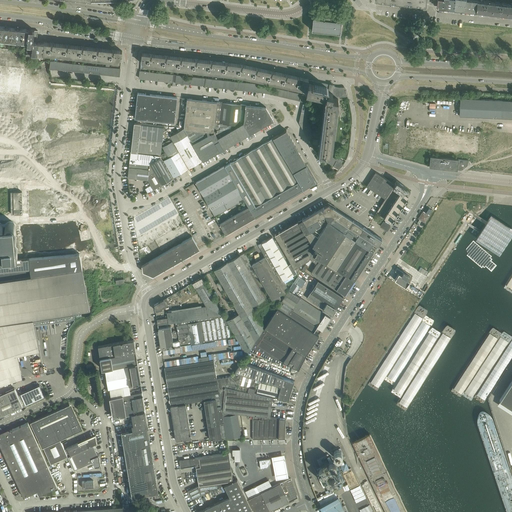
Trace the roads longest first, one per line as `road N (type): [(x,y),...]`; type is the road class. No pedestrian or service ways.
road 1 (unclassified): [(308,503),(295,449),(301,392),(424,196),(429,172)]
road 2 (secondary): [(134,40),(369,74)]
road 3 (secondary): [(370,58),(139,21)]
road 4 (tertiary): [(148,295),(331,190)]
road 5 (unclassified): [(147,325),(139,334),(164,483),(177,511)]
road 6 (tertiary): [(187,511),(173,479),(147,325)]
road 7 (unclassified): [(122,208),(290,121)]
road 8 (unclassified): [(14,505),(109,498),(100,416)]
road 9 (unclassified): [(290,121),(279,102),(127,84)]
road 10 (tertiary): [(159,0),(281,13),(311,0)]
road 11 (unknown): [(511,121),(403,111),(400,143)]
road 12 (secondary): [(139,21),(0,0)]
road 13 (secondary): [(0,14),(134,40)]
road 14 (unclassified): [(70,390),(82,332),(113,313),(145,307)]
road 15 (unclassified): [(122,208),(117,181),(127,84)]
